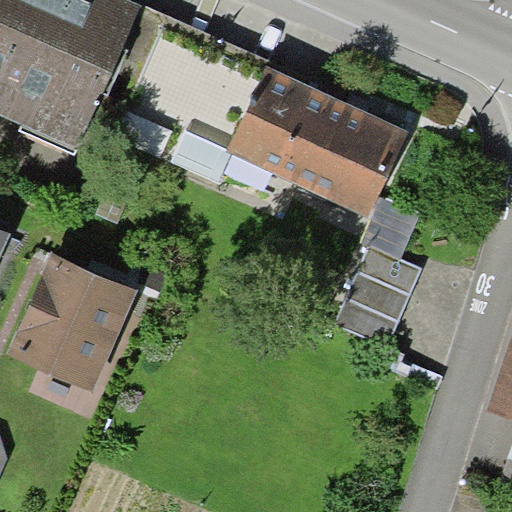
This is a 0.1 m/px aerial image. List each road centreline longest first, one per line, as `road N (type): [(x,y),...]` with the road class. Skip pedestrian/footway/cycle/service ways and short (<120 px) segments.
road 1 (residential): [(511,223),(426,511)]
road 2 (secondary): [(511,54),(388,0)]
